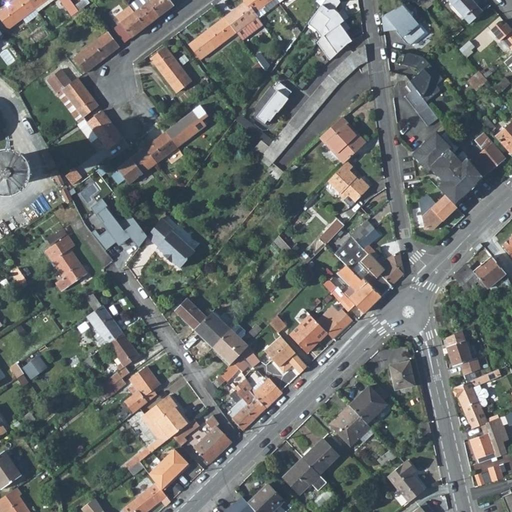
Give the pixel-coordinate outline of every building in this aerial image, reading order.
[(22,19),(25,23),(38,13),(35,9),(28,0),(14,0),(0,11),(0,31),(2,34),(22,19)] [(28,0),(35,9),(45,0),(28,0)] [(59,0),(74,19),(81,14),(79,11),(75,5),(70,0),(59,0)] [(81,0),(75,5),(79,11),(83,7),(90,2),(88,0),(81,0)] [(148,2),(146,0),(139,0),(130,7),(134,13),(148,2)] [(159,16),(173,5),(171,2),(173,0),(151,0),(148,2),(159,16)] [(243,0),(245,1),(257,17),(258,19),(279,3),(276,0),(243,0)] [(321,36),(344,19),(348,17),(343,8),(338,11),(336,7),(340,2),(338,0),(322,0),(307,23),(316,30),(321,36)] [(437,0),(427,0),(422,5),(426,10),(437,0)] [(482,12),(471,0),(447,0),(450,2),(448,4),(461,19),(463,17),(468,23),(482,12)] [(224,17),(236,33),(257,17),(245,1),(224,17)] [(145,27),(159,16),(148,2),(134,13),(145,27)] [(409,44),(425,33),(413,18),(418,14),(408,2),(382,16),(384,31),(396,29),(396,31),(406,44),(409,44)] [(130,7),(117,17),(121,23),(134,13),(130,7)] [(113,29),(124,43),(145,27),(134,13),(121,23),(113,29)] [(188,44),(201,60),(236,33),(224,17),(188,44)] [(257,17),(236,33),(239,37),(260,21),(258,19),(257,17)] [(321,36),(317,42),(329,60),(347,43),(352,40),(345,31),(350,27),(344,19),(321,36)] [(511,30),(506,23),(503,26),(499,22),(491,29),(500,41),(503,39),(511,49),(511,30)] [(74,57),(86,72),(119,47),(108,31),(74,57)] [(470,41),(461,47),(466,54),(475,47),(470,41)] [(272,163),(339,83),(340,82),(350,73),(356,68),(367,60),(365,47),(365,44),(361,47),(356,51),(338,67),(329,74),(272,141),(268,147),(262,154),(272,163)] [(165,47),(150,59),(171,85),(186,74),(165,47)] [(436,84),(442,79),(423,56),(403,51),(399,63),(414,67),(418,72),(409,81),(411,83),(416,91),(424,102),(438,90),(436,84)] [(511,55),(503,62),(511,73),(511,72),(511,55)] [(258,61),(258,62),(266,72),(270,67),(263,57),(258,61)] [(266,72),(258,62),(251,68),(260,80),(266,72)] [(78,78),(71,84),(60,69),(46,80),(78,123),(100,108),(78,78)] [(479,71),(466,82),(474,92),(487,81),(484,77),(479,71)] [(189,78),(186,74),(171,85),(174,89),(189,78)] [(498,94),(510,84),(504,78),(493,87),(498,94)] [(281,107),(288,98),(287,97),(291,91),(279,81),(274,88),(276,90),(256,117),(267,125),(277,111),(278,112),(281,107)] [(426,128),(438,120),(424,102),(416,91),(411,83),(406,87),(411,94),(405,98),(426,128)] [(210,121),(199,106),(166,131),(177,146),(210,121)] [(108,148),(123,138),(102,111),(88,122),(108,148)] [(272,141),(239,114),(236,118),(268,147),(272,141)] [(319,138),(344,164),(347,160),(353,155),(359,149),(364,144),(366,142),(341,116),(319,138)] [(498,133),(484,118),(479,122),(493,137),(495,136),(498,133)] [(511,150),(511,120),(498,133),(495,136),(510,152),(511,150)] [(169,152),(177,146),(166,131),(146,147),(157,161),(169,152)] [(483,176),(487,172),(490,170),(503,157),(482,132),(474,139),(478,144),(469,151),(461,142),(457,146),(457,147),(458,148),(467,158),(483,176)] [(474,184),(483,176),(467,158),(460,164),(448,151),(450,149),(435,134),(428,140),(420,147),(421,149),(427,156),(451,188),(444,195),(454,205),(461,197),(462,199),(475,186),(474,184)] [(177,146),(169,152),(172,157),(181,151),(177,146)] [(117,168),(128,183),(157,161),(146,147),(117,168)] [(421,149),(420,147),(413,154),(414,159),(427,173),(430,170),(442,183),(437,187),(444,195),(451,188),(427,156),(421,149)] [(10,197),(20,194),(22,192),(29,185),(32,176),(31,168),(28,161),(22,154),(14,150),(7,150),(0,152),(0,194),(3,196),(10,197)] [(330,179),(342,190),(339,194),(351,206),(370,186),(362,178),(360,180),(350,170),(353,167),(347,160),(344,164),(330,179)] [(277,167),(272,173),(279,179),(284,172),(277,167)] [(73,183),(82,177),(76,168),(67,174),(73,183)] [(89,200),(102,189),(95,180),(81,191),(89,200)] [(433,230),(442,221),(456,207),(454,205),(444,195),(435,204),(426,194),(420,200),(425,228),(433,230)] [(161,217),(147,236),(159,245),(158,246),(166,252),(165,253),(174,259),(174,258),(183,264),(196,247),(172,229),(174,227),(161,217)] [(344,226),(337,219),(331,226),(333,228),(335,225),(340,230),(344,226)] [(366,221),(351,234),(358,242),(373,229),(366,221)] [(317,239),(346,266),(364,284),(366,282),(381,297),(392,287),(379,274),(375,277),(361,260),(368,254),(363,248),(358,242),(351,234),(347,237),(340,230),(335,225),(333,228),(331,226),(331,225),(317,239)] [(49,248),(68,235),(62,227),(44,240),(49,248)] [(368,244),(379,234),(374,228),(373,229),(358,242),(363,248),(368,244)] [(45,251),(64,278),(60,281),(56,285),(60,292),(87,273),(70,248),(75,245),(68,235),(49,248),(45,251)] [(511,235),(510,237),(511,238),(502,245),(507,251),(494,260),(502,270),(503,271),(503,272),(511,265),(511,235)] [(477,251),(483,245),(481,244),(480,242),(474,248),(477,251)] [(368,254),(373,249),(368,244),(363,248),(368,254)] [(373,260),(378,255),(373,249),(368,254),(373,260)] [(381,263),(382,265),(380,267),(383,270),(379,274),(392,287),(404,275),(399,252),(386,258),(381,263)] [(383,270),(380,267),(373,260),(368,254),(361,260),(375,277),(379,274),(383,270)] [(488,287),(500,278),(502,283),(505,289),(510,286),(504,273),(503,272),(503,271),(502,270),(494,260),(491,256),(472,271),(474,273),(462,285),(460,286),(454,290),(459,298),(462,296),(466,303),(472,301),(470,293),(473,292),(469,288),(475,282),(477,284),(475,286),(482,293),(488,287)] [(472,271),(465,264),(452,277),(460,286),(462,285),(474,273),(472,271)] [(346,266),(339,274),(346,280),(339,287),(364,313),(381,297),(366,282),(364,284),(346,266)] [(12,273),(21,286),(27,282),(18,269),(12,273)] [(488,287),(491,292),(502,283),(500,278),(488,287)] [(333,287),(328,281),(323,285),(330,293),(347,313),(355,307),(335,285),(333,287)] [(92,293),(86,298),(95,310),(101,305),(92,293)] [(206,317),(186,298),(174,310),(194,329),(206,317)] [(108,343),(122,333),(102,304),(101,305),(95,310),(86,315),(95,329),(100,336),(101,337),(103,336),(108,343)] [(306,312),(309,315),(316,308),(312,305),(306,312)] [(451,318),(446,320),(442,305),(433,307),(433,308),(434,312),(436,322),(439,322),(440,329),(452,327),(451,318)] [(336,307),(334,306),(316,323),(327,334),(332,340),(352,321),(342,310),(338,313),(334,310),(336,307)] [(194,329),(213,347),(230,329),(219,318),(211,311),(206,317),(194,329)] [(234,324),(223,313),(219,318),(230,329),(234,324)] [(276,331),(284,324),(277,315),(269,323),(276,331)] [(309,316),(288,336),(306,354),(327,334),(316,323),(309,316)] [(245,330),(236,322),(234,324),(230,329),(241,338),(245,334),(245,330)] [(100,336),(95,329),(91,332),(96,339),(100,336)] [(239,355),(240,355),(246,347),(247,346),(248,345),(241,338),(230,329),(213,347),(231,364),(231,363),(232,362),(236,359),(239,355)] [(476,357),(471,359),(461,329),(445,337),(448,346),(446,347),(452,365),(459,363),(464,375),(480,368),(476,357)] [(124,366),(139,356),(122,333),(108,343),(115,354),(112,357),(117,365),(118,374),(97,389),(101,395),(103,393),(121,379),(129,373),(124,366)] [(308,368),(282,338),(265,352),(284,374),(293,367),(300,375),(308,368)] [(240,355),(245,361),(251,368),(258,362),(246,347),(240,355)] [(19,362),(21,366),(25,373),(42,362),(37,355),(30,360),(27,356),(19,362)] [(240,372),(248,366),(239,355),(236,359),(232,362),(238,369),(240,372)] [(93,363),(89,356),(81,362),(85,368),(93,363)] [(396,389),(415,383),(409,360),(390,365),(396,389)] [(16,377),(22,373),(16,363),(16,362),(9,367),(16,377)] [(226,382),(238,369),(232,362),(231,363),(231,364),(220,375),(226,382)] [(159,384),(146,366),(129,379),(133,384),(129,388),(134,394),(124,402),(133,413),(157,394),(153,389),(159,384)] [(458,397),(465,414),(471,428),(483,424),(487,422),(481,408),(472,388),(480,384),(497,377),(494,370),(491,372),(453,388),(457,397),(458,397)] [(250,392),(266,408),(282,392),(269,378),(260,386),(255,392),(253,389),(250,392)] [(121,379),(103,393),(106,398),(125,384),(121,379)] [(237,393),(242,398),(255,418),(256,418),(266,408),(250,392),(253,389),(246,379),(234,390),(237,393)] [(211,383),(204,387),(212,399),(219,393),(211,383)] [(480,384),(472,388),(481,408),(488,405),(480,384)] [(365,423),(385,404),(368,386),(348,406),(365,423)] [(242,398),(237,393),(234,390),(233,389),(229,392),(231,394),(229,396),(235,402),(228,410),(230,411),(227,415),(234,421),(243,430),(255,418),(242,398)] [(188,422),(176,406),(167,395),(143,414),(152,425),(161,436),(158,439),(147,447),(151,452),(172,435),(183,426),(188,422)] [(358,438),(369,427),(365,423),(348,406),(342,411),(344,414),(331,427),(349,446),(358,438)] [(342,411),(329,424),(331,427),(344,414),(342,411)] [(503,424),(511,421),(511,420),(511,412),(487,422),(483,424),(486,430),(496,426),(503,424)] [(140,416),(149,427),(152,425),(143,414),(140,416)] [(208,464),(232,442),(216,425),(218,423),(212,415),(205,422),(212,429),(195,446),(193,444),(191,446),(208,464)] [(431,430),(428,417),(412,420),(425,434),(431,430)] [(194,418),(184,427),(183,426),(172,435),(178,441),(185,436),(182,433),(186,430),(189,433),(199,425),(194,418)] [(500,438),(507,435),(503,424),(496,426),(500,438)] [(158,439),(161,436),(152,425),(149,427),(158,439)] [(490,452),(491,452),(493,457),(506,453),(500,438),(496,426),(486,430),(487,434),(471,440),(477,457),(490,452)] [(358,438),(362,442),(373,432),(369,427),(358,438)] [(318,476),(338,458),(322,440),(302,458),(303,461),(318,476)] [(124,465),(128,470),(140,461),(151,452),(147,447),(124,465)] [(173,449),(148,473),(156,482),(161,489),(167,483),(168,485),(182,471),(181,470),(187,464),(173,449)] [(377,459),(382,466),(396,455),(390,449),(377,459)] [(0,485),(2,489),(22,475),(4,450),(0,452),(0,485)] [(490,452),(477,457),(479,462),(492,457),(490,452)] [(303,461),(302,458),(293,466),(295,468),(303,461)] [(424,489),(411,474),(415,471),(406,460),(386,477),(407,502),(410,500),(424,489)] [(144,466),(140,461),(128,470),(132,475),(144,466)] [(325,485),(318,476),(303,461),(295,468),(293,466),(281,477),(297,495),(309,484),(309,485),(316,493),(325,485)] [(502,478),(501,472),(506,470),(504,462),(489,467),(490,470),(493,481),(502,478)] [(490,470),(482,473),(485,483),(493,481),(490,470)] [(479,485),(485,483),(482,473),(476,475),(479,485)] [(145,511),(160,501),(164,506),(169,501),(162,491),(161,489),(156,482),(122,510),(123,511),(145,511)] [(247,503),(254,511),(271,511),(283,503),(268,486),(247,503)] [(29,511),(23,502),(19,497),(22,495),(16,487),(0,498),(0,511),(29,511)] [(422,506),(423,511),(443,511),(439,492),(420,496),(422,506)] [(511,511),(511,492),(503,496),(508,511),(511,511)] [(254,511),(247,503),(242,497),(223,511),(254,511)] [(103,511),(94,498),(79,510),(80,511),(103,511)]
